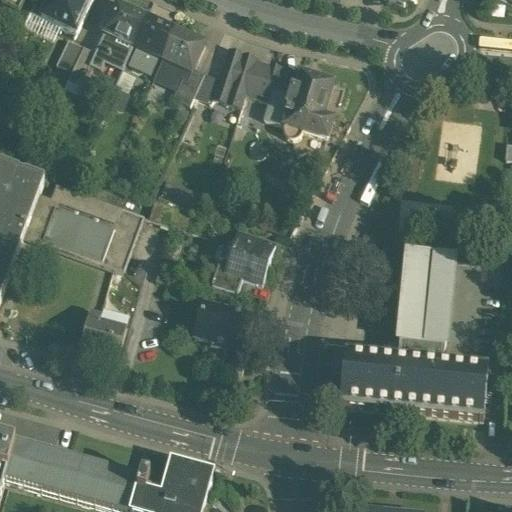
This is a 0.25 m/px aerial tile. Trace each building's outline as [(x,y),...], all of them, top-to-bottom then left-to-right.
[(7,0),(4,9),(18,15),(25,0),(7,0)] [(51,0),(38,0),(30,17),(41,22),(51,0)] [(93,0),(51,0),(41,22),(76,39),(93,0)] [(385,0),(403,9),(407,0),(385,0)] [(146,22),(117,10),(96,58),(91,72),(92,73),(100,76),(104,68),(123,75),(133,52),(146,22)] [(176,36),(146,22),(133,52),(162,65),(176,36)] [(204,49),(176,36),(162,65),(157,80),(178,90),(183,76),(191,79),(193,75),(204,49)] [(68,46),(57,69),(72,76),(83,52),(68,46)] [(96,58),(83,52),(72,76),(68,83),(83,91),(92,73),(91,72),(96,58)] [(300,79),(229,57),(220,86),(213,107),(241,116),(243,110),(246,101),(268,109),(271,100),(288,106),(292,95),(294,96),(300,79)] [(191,79),(183,76),(178,90),(172,104),(188,112),(194,103),(204,80),(193,75),(191,79)] [(333,89),(300,79),(294,96),(292,95),(288,106),(271,100),(268,109),(263,125),(283,131),(282,136),(283,140),(286,143),(289,145),(293,145),(297,144),(300,141),(302,137),(327,146),(334,126),(322,122),(333,89)] [(220,86),(204,80),(194,103),(210,110),(213,107),(220,86)] [(236,131),(248,135),(255,114),(243,110),(241,116),(236,131)] [(45,186),(1,170),(0,171),(0,308),(25,240),(39,201),(45,186)] [(167,186),(162,200),(186,208),(191,195),(167,186)] [(123,216),(58,192),(52,206),(58,209),(45,247),(126,276),(134,255),(112,247),(123,216)] [(447,232),(447,201),(396,200),(396,232),(447,232)] [(39,201),(25,240),(45,247),(58,209),(52,206),(39,201)] [(175,214),(154,206),(148,226),(170,233),(175,214)] [(123,216),(112,247),(134,255),(144,224),(123,216)] [(274,252),(238,239),(228,271),(225,278),(249,286),(262,290),(274,252)] [(396,365),(344,359),(339,411),(482,425),(487,374),(443,369),(453,263),(407,258),(398,348),(396,365)] [(242,284),(225,278),(228,271),(219,268),(213,289),(238,297),(238,295),(242,284)] [(249,286),(242,284),(238,295),(245,297),(249,286)] [(191,295),(167,289),(164,301),(188,308),(191,295)] [(253,322),(203,308),(193,342),(212,347),(212,350),(225,353),(226,353),(226,351),(244,356),(244,354),(253,322)] [(128,333),(102,326),(103,320),(92,317),(82,354),(120,364),(128,333)] [(244,356),(226,351),(226,353),(225,353),(220,373),(242,379),(248,355),(244,354),(244,356)] [(236,387),(226,387),(226,403),(236,403),(236,387)] [(15,445),(0,440),(0,499),(5,483),(15,445)] [(131,511),(141,480),(15,445),(5,483),(109,511),(131,511)] [(203,511),(212,479),(171,467),(163,495),(147,490),(150,481),(141,479),(141,480),(131,511),(203,511)]
